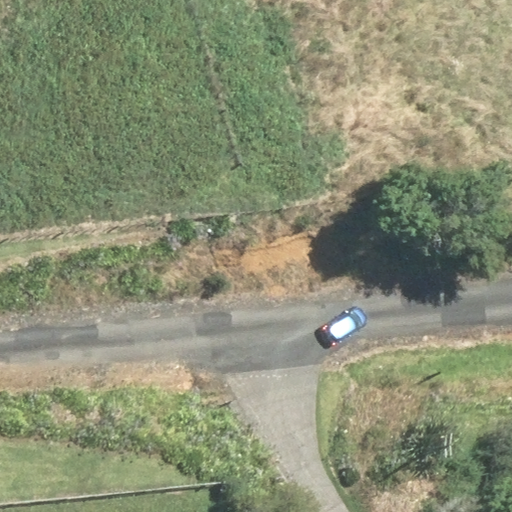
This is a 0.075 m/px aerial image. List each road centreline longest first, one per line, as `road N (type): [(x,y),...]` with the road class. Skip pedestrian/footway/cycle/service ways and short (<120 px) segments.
road 1 (unknown): [(511,302),(231,334)]
road 2 (unknown): [(231,334),(0,360)]
road 3 (unknown): [(231,334),(306,511)]
